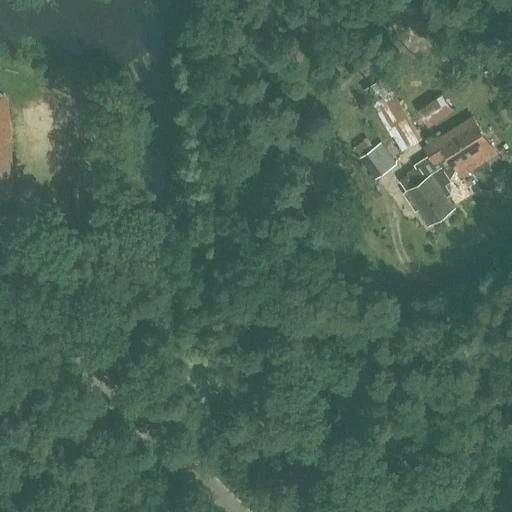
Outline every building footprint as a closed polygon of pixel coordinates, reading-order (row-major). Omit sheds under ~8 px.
[(0,93),(0,195),(10,195),(5,110),(4,93),(0,93)] [(418,112),(429,129),(454,113),(443,96),(418,112)] [(432,154),(417,163),(420,168),(420,167),(426,177),(442,167),(449,179),(457,167),(458,168),(493,146),(474,116),(427,145),(432,154)] [(360,158),(375,181),(397,166),(382,143),(360,158)] [(420,168),(402,179),(408,189),(405,191),(416,207),(419,206),(429,222),(453,207),(446,195),(450,192),(444,184),(450,180),(449,179),(442,167),(426,177),(420,167),(420,168)]
